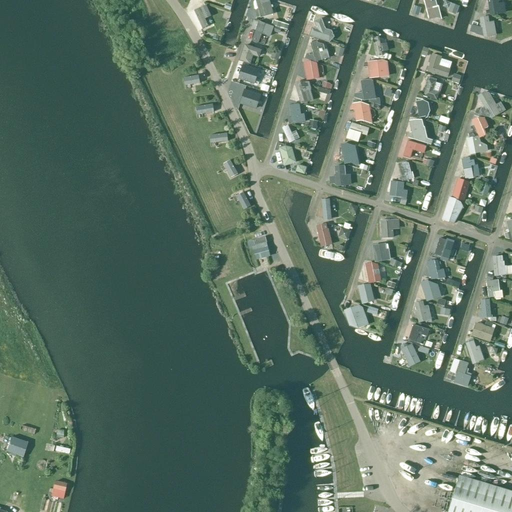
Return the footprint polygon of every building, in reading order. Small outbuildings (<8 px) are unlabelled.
[(263,0),(254,0),(259,18),(273,14),(268,0),(265,0),(264,0),(263,0)] [(430,0),(423,0),(428,20),(440,17),(438,6),(437,7),(435,1),(431,2),(430,0)] [(487,0),(490,16),(505,13),(503,3),(498,3),(497,0),(487,0)] [(206,5),(193,11),(201,29),(208,26),(204,19),(211,16),(206,5)] [(495,36),(493,21),(488,22),(487,16),(478,18),(480,28),(471,25),(469,32),(475,34),(483,37),(483,38),(495,36)] [(321,18),(313,21),(316,28),(311,27),(308,36),(329,42),(334,37),(331,31),(325,29),(321,18)] [(273,27),(258,22),(251,41),(257,43),(261,34),(270,37),(273,27)] [(378,37),(372,38),(375,57),(382,56),(381,52),(387,51),(386,43),(380,44),(378,37)] [(316,41),(309,43),(312,52),(306,54),(304,59),(318,63),(317,61),(328,58),(326,50),(324,50),(322,44),(316,43),(316,41)] [(250,65),(250,64),(252,56),(258,58),(261,50),(243,45),(238,61),(250,65)] [(434,55),(427,56),(432,77),(444,74),(442,67),(437,68),(436,62),(439,62),(438,57),(435,57),(434,55)] [(382,60),(366,62),(368,79),(388,77),(387,62),(382,60)] [(250,65),(238,61),(233,77),(240,79),(247,75),(250,65),(250,64),(250,65)] [(310,62),(304,62),(307,80),(313,79),(311,71),(315,70),(314,63),(310,62)] [(368,80),(360,81),(361,93),(354,94),(353,98),(364,101),(375,99),(372,81),(368,80)] [(435,82),(428,80),(423,96),(436,100),(438,93),(432,91),(435,82)] [(300,81),(294,83),(300,104),(313,100),(310,91),(310,89),(308,82),(305,82),(300,81)] [(242,91),(235,94),(244,112),(250,109),(242,91)] [(484,92),(477,96),(483,107),(480,108),(478,114),(482,117),(489,118),(490,119),(505,111),(500,103),(495,105),(489,94),(484,92)] [(422,100),(415,102),(418,118),(425,117),(425,118),(427,118),(429,111),(428,102),(422,100)] [(360,102),(352,104),(355,122),(361,121),(372,124),(368,105),(360,102)] [(296,104),(290,105),(291,117),(287,118),(287,123),(293,124),(305,122),(303,114),(297,115),(297,112),(300,111),(299,106),(296,106),(296,104)] [(477,117),(471,120),(479,138),(486,135),(484,129),(488,127),(484,118),(477,117)] [(415,120),(409,121),(411,133),(407,134),(407,138),(413,139),(413,140),(425,137),(421,121),(419,120),(415,121),(415,120)] [(368,129),(350,123),(345,139),(357,143),(360,134),(366,136),(368,129)] [(289,125),(282,127),(287,146),(294,143),(298,142),(296,134),(292,136),(289,125)] [(477,136),(465,139),(468,155),(487,152),(486,146),(480,143),(479,139),(477,136)] [(426,147),(407,141),(402,156),(409,158),(412,150),(424,154),(426,147)] [(350,163),(346,144),(340,145),(343,157),(338,159),(337,162),(344,164),(350,163)] [(285,146),(278,148),(283,167),(296,163),(292,148),(285,146)] [(468,158),(461,159),(465,180),(479,177),(478,170),(477,171),(476,165),(474,166),(473,161),(469,161),(468,158)] [(405,162),(397,164),(400,177),(398,178),(398,181),(401,182),(413,179),(412,172),(410,173),(408,164),(405,162)] [(343,166),(335,166),(336,187),(344,186),(350,185),(349,175),(345,175),(345,171),(344,171),(343,166)] [(455,199),(456,200),(457,200),(463,202),(469,182),(457,179),(451,198),(454,199),(455,199)] [(403,183),(390,181),(389,196),(406,198),(406,191),(402,190),(403,183)] [(457,200),(456,200),(455,199),(454,199),(451,198),(448,197),(441,220),(453,224),(462,207),(460,202),(457,200)] [(329,199),(321,200),(323,221),(331,220),(329,199)] [(511,219),(505,222),(508,232),(503,234),(505,239),(511,241),(511,240),(511,219)] [(398,220),(380,221),(381,239),(393,238),(393,230),(399,229),(398,220)] [(325,224),(316,226),(321,247),(332,245),(328,229),(326,230),(325,224)] [(446,240),(439,238),(434,255),(440,257),(446,240)] [(385,244),(372,246),(374,262),(390,260),(388,249),(386,249),(385,244)] [(499,256),(492,257),(493,277),(507,275),(506,266),(500,267),(499,256)] [(434,260),(426,262),(430,280),(444,277),(442,269),(439,270),(437,261),(434,260)] [(371,263),(364,264),(368,284),(380,282),(377,265),(371,263)] [(427,280),(420,283),(426,302),(440,297),(435,283),(428,283),(427,280)] [(498,280),(485,282),(488,298),(493,297),(494,299),(502,298),(501,291),(499,291),(498,280)] [(363,284),(357,286),(361,305),(374,301),(370,285),(363,284)] [(490,318),(489,300),(480,300),(481,312),(477,312),(477,317),(480,319),(490,318)] [(422,301),(413,303),(418,323),(430,320),(427,306),(423,307),(422,301)] [(362,308),(358,305),(343,311),(349,326),(357,329),(368,325),(362,308)] [(494,329),(475,323),(470,336),(489,342),(494,329)] [(428,330),(412,325),(407,341),(414,343),(417,334),(426,337),(428,330)] [(473,341),(465,343),(472,365),(479,363),(478,362),(483,360),(478,346),(475,347),(473,341)] [(411,344),(400,349),(409,367),(420,362),(411,344)] [(467,364),(460,361),(453,382),(467,387),(470,377),(464,374),(467,364)] [(6,452),(23,457),(28,442),(11,437),(6,452)] [(70,450),(56,446),(55,451),(69,455),(70,450)] [(511,511),(511,491),(459,475),(447,511),(511,511)] [(67,484),(55,481),(53,489),(65,492),(67,484)]
